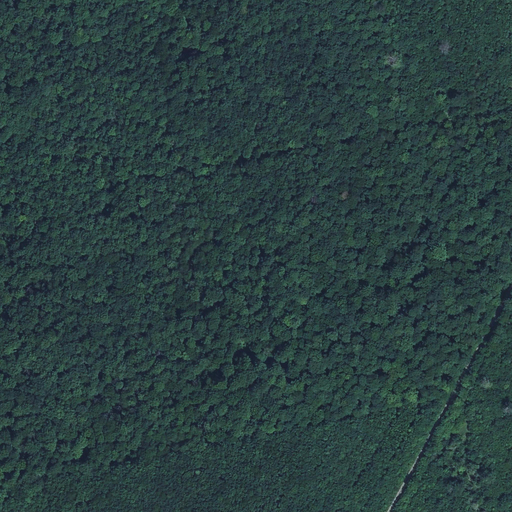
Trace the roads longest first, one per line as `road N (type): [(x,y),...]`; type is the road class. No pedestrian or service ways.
road 1 (track): [(451,402),(511,290)]
road 2 (track): [(392,511),(451,402)]
